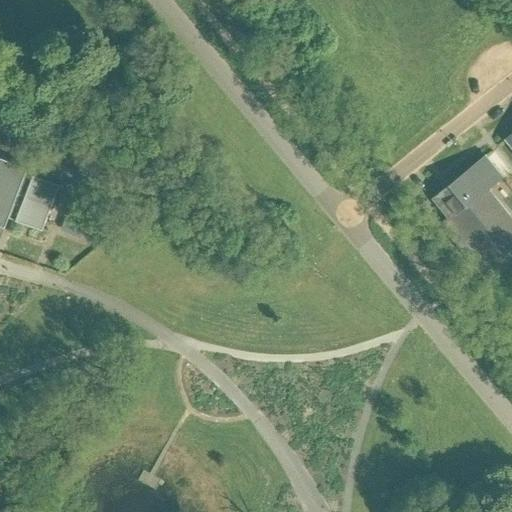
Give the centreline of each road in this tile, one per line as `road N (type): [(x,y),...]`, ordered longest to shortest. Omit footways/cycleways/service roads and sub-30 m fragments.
road 1 (unclassified): [(345,216),(162,0)]
road 2 (unclassified): [(511,419),(345,216)]
road 3 (residential): [(345,216),(511,81)]
